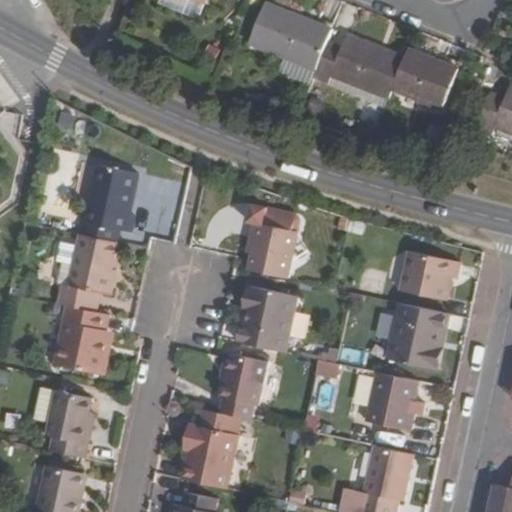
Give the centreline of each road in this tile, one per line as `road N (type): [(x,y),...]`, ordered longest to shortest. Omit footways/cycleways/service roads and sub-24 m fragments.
road 1 (tertiary): [(0,27),(203,127),(376,186),(511,220)]
road 2 (residential): [(465,511),(511,295)]
road 3 (residential): [(479,0),(467,31),(385,0)]
